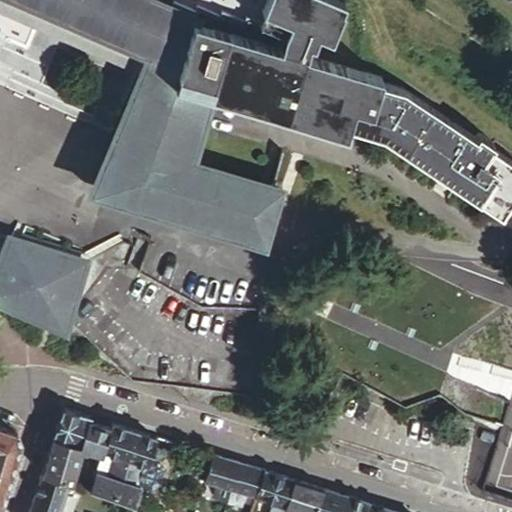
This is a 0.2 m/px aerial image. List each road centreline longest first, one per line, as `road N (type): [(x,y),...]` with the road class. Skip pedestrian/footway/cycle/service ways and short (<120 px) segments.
road 1 (residential): [(51,383),(426,501)]
road 2 (residential): [(13,511),(51,383)]
